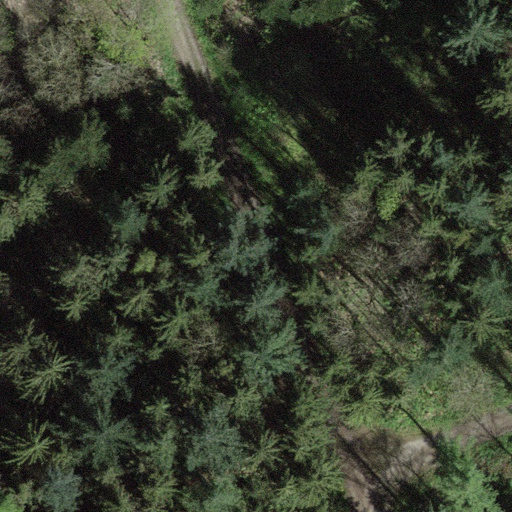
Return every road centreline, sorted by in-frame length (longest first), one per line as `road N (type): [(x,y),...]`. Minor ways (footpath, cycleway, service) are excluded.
road 1 (track): [(359,470),(170,0)]
road 2 (track): [(511,416),(359,470),(363,511)]
